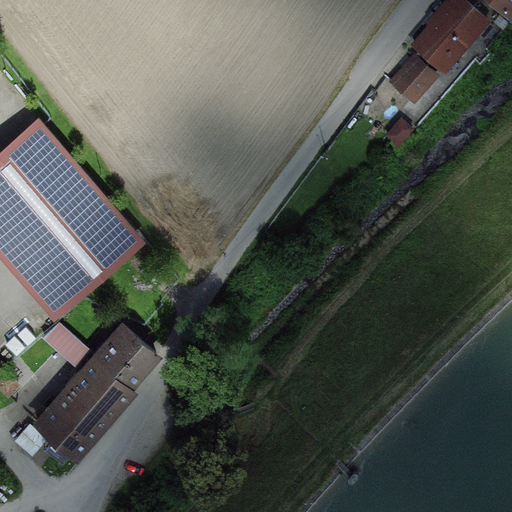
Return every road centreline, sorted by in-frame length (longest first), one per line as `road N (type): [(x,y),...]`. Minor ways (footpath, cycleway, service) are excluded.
road 1 (residential): [(67,511),(132,421),(199,297),(430,0)]
road 2 (track): [(511,256),(258,511)]
